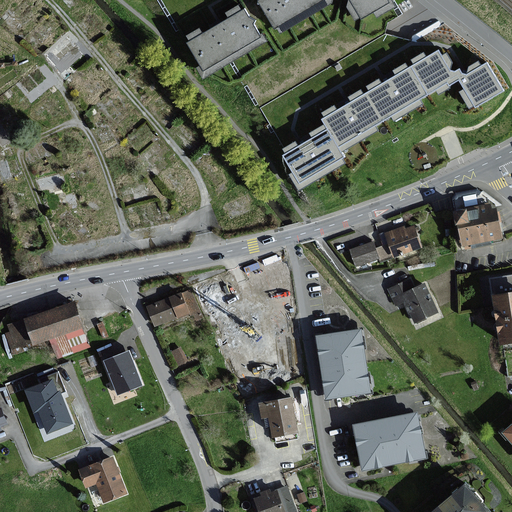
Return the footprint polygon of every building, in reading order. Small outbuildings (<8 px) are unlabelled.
[(388,2),(386,0),(259,0),(258,1),(274,29),(322,0),(350,0),(360,17),(374,9),(378,16),(394,6),(391,0),(388,2)] [(219,24),(187,43),(201,66),(198,68),(204,78),(266,40),(262,34),(261,35),(245,8),(219,24)] [(69,31),(49,50),(60,60),(79,42),(69,31)] [(439,52),(413,67),(428,93),(447,82),(449,85),(457,80),(474,109),(504,91),(487,62),(467,74),(465,74),(462,73),(459,68),(455,71),(449,69),(439,52)] [(322,119),(328,129),(339,147),(428,93),(413,67),(386,82),(348,103),(322,119)] [(284,154),(301,184),(345,158),(339,147),(328,129),(303,143),(284,154)] [(41,186),(49,185),(50,191),(64,188),(60,171),(39,176),(41,186)] [(477,207),(466,209),(456,212),(454,212),(456,224),(458,224),(462,241),(462,245),(502,238),(496,208),(491,209),(490,204),(477,207)] [(405,230),(404,227),(386,234),(394,257),(421,247),(414,226),(405,230)] [(380,236),(384,246),(375,249),(378,258),(380,263),(394,257),(386,234),(380,236)] [(350,250),(356,266),(378,258),(375,249),(373,242),(350,250)] [(511,275),(491,279),(494,296),(511,293),(511,275)] [(405,301),(415,323),(438,312),(424,284),(414,289),(410,279),(389,289),(396,305),(405,301)] [(281,285),(244,299),(254,326),(274,318),(276,324),(294,317),(281,285)] [(501,344),(504,344),(511,342),(511,293),(494,296),(494,297),(501,344)] [(148,307),(156,326),(190,314),(182,294),(148,307)] [(82,327),(74,302),(24,319),(33,344),(82,327)] [(24,319),(8,325),(11,332),(6,334),(12,351),(33,344),(24,319)] [(370,391),(360,331),(318,337),(327,398),(370,391)] [(174,348),(180,363),(189,359),(183,344),(174,348)] [(128,352),(106,361),(118,394),(141,385),(128,352)] [(52,381),(26,390),(34,412),(39,411),(48,433),(73,424),(60,392),(56,393),(52,381)] [(273,436),(296,433),(291,399),(261,404),(263,418),(270,417),(273,436)] [(425,457),(416,414),(354,426),(363,469),(425,457)] [(104,502),(127,493),(113,457),(80,470),(86,487),(96,483),(104,502)] [(466,484),(433,511),(489,511),(466,484)] [(296,511),(287,487),(277,491),(284,511),(296,511)] [(259,511),(284,511),(277,491),(255,499),(259,511)] [(306,500),(304,493),(298,495),(300,502),(306,500)]
